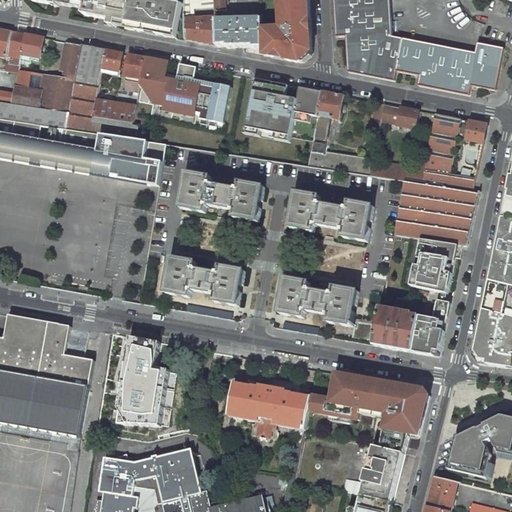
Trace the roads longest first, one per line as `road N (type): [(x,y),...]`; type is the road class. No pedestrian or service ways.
road 1 (residential): [(0,296),(450,376)]
road 2 (residential): [(328,80),(16,18)]
road 3 (residential): [(510,115),(450,376)]
road 4 (residential): [(510,115),(328,80)]
road 5 (residential): [(415,511),(450,376)]
